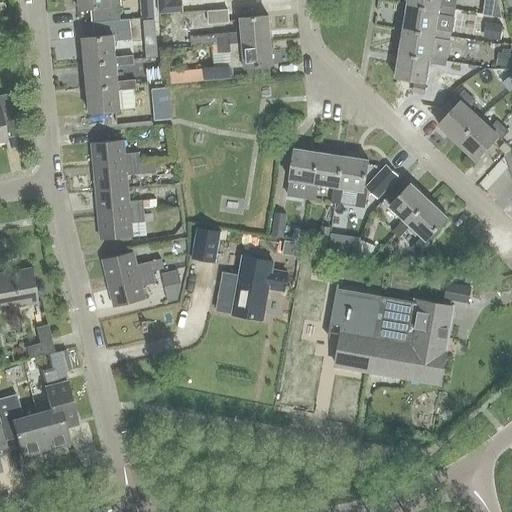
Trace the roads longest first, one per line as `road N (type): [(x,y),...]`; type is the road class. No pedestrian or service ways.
road 1 (unclassified): [(127,511),(121,457),(53,183)]
road 2 (residential): [(511,230),(321,50),(305,0)]
road 3 (residential): [(53,183),(34,0)]
